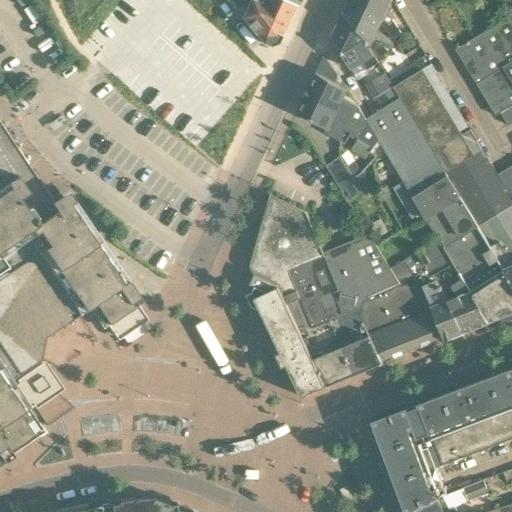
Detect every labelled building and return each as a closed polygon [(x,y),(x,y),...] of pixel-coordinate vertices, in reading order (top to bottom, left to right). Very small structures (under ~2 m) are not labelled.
[(289,19),(250,0),(225,0),(262,44),(269,47),(277,44),(289,19)] [(297,0),(250,0),(289,19),(297,0)] [(369,49),(378,62),(387,51),(372,41),(381,23),(383,20),(356,0),(350,0),(343,15),(370,47),(369,49)] [(356,0),(383,20),(381,23),(383,29),(394,39),(400,32),(386,11),(392,0),(391,0),(356,0)] [(378,62),(369,49),(370,47),(343,15),(332,38),(355,77),(378,63),(378,62)] [(496,117),(502,113),(509,125),(511,122),(511,15),(456,50),(496,117)] [(353,119),(366,128),(369,125),(356,105),(342,97),(345,90),(332,82),(335,76),(323,58),(307,93),(353,119)] [(394,87),(422,71),(417,62),(389,80),(394,87)] [(511,201),(495,175),(481,150),(471,154),(422,71),(394,87),(511,284),(511,201)] [(511,284),(394,87),(377,98),(382,108),(366,118),(418,206),(422,214),(436,238),(487,323),(511,313),(511,284)] [(366,128),(353,119),(307,93),(297,114),(326,130),(325,133),(341,143),(347,131),(358,139),(366,128)] [(45,338),(87,310),(95,305),(108,325),(109,325),(117,336),(141,320),(133,309),(143,302),(128,280),(123,284),(70,204),(58,211),(0,125),(0,457),(4,464),(14,457),(9,450),(41,429),(27,409),(57,389),(43,368),(45,338)] [(351,199),(361,193),(341,158),(327,167),(343,193),(347,191),(351,199)] [(354,163),(346,168),(352,178),(360,173),(354,163)] [(511,165),(495,175),(511,201),(511,165)] [(263,222),(318,241),(306,213),(271,196),(263,222)] [(413,220),(422,214),(418,206),(408,212),(413,220)] [(325,257),(324,256),(318,241),(263,222),(256,246),(306,265),(325,257)] [(401,287),(390,271),(370,238),(324,256),(325,257),(329,268),(338,295),(321,301),(336,336),(355,376),(383,364),(369,332),(361,316),(364,303),(401,287)] [(487,323),(436,238),(416,253),(430,277),(431,276),(439,290),(440,289),(463,334),(465,333),(465,331),(487,323)] [(288,272),(306,265),(256,246),(251,265),(251,268),(252,272),(254,274),(256,275),(279,285),(288,272)] [(430,277),(416,253),(405,261),(424,292),(445,340),(463,334),(440,289),(439,290),(431,276),(430,277)] [(325,257),(306,265),(288,272),(279,285),(278,285),(286,301),(300,329),(313,357),(328,387),(355,376),(336,336),(321,301),(338,295),(329,268),(325,257)] [(424,292),(405,261),(390,271),(401,287),(364,303),(361,316),(369,332),(383,364),(384,367),(445,340),(424,292)] [(278,285),(279,285),(256,275),(251,284),(248,285),(262,313),(286,301),(278,285)] [(300,329),(286,301),(262,313),(275,341),(300,329)] [(313,357),(300,329),(275,341),(288,369),(313,357)] [(328,387),(313,357),(288,369),(302,397),(328,387)] [(511,370),(420,405),(420,407),(435,446),(443,466),(511,439),(511,370)] [(406,511),(412,511),(441,497),(446,495),(428,448),(435,446),(420,407),(409,412),(407,408),(372,422),(406,511)] [(469,503),(489,496),(484,481),(463,488),(469,503)] [(448,511),(441,497),(412,511),(452,511),(450,511),(448,511)] [(175,511),(175,505),(167,506),(167,504),(151,499),(134,499),(120,502),(120,511),(175,511)] [(100,511),(100,508),(94,509),(92,503),(61,510),(61,511),(100,511)]
